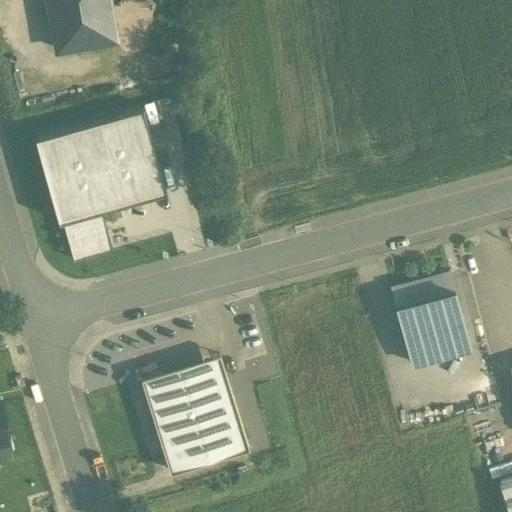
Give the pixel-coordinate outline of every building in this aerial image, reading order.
[(47,0),(56,47),(115,37),(108,0),(47,0)] [(141,103),(35,133),(59,218),(61,217),(100,206),(165,188),(141,103)] [(111,248),(100,206),(61,217),(73,259),(111,248)] [(449,269),(391,284),(395,302),(454,286),(449,269)] [(454,286),(395,302),(412,362),(470,346),(454,286)] [(171,391),(164,368),(141,376),(148,398),(171,391)] [(171,391),(148,398),(169,469),(247,445),(225,374),(171,391)] [(0,450),(11,448),(0,396),(0,395),(0,450)] [(478,445),(504,436),(492,401),(466,410),(478,445)] [(511,511),(511,473),(498,479),(508,511),(511,511)]
